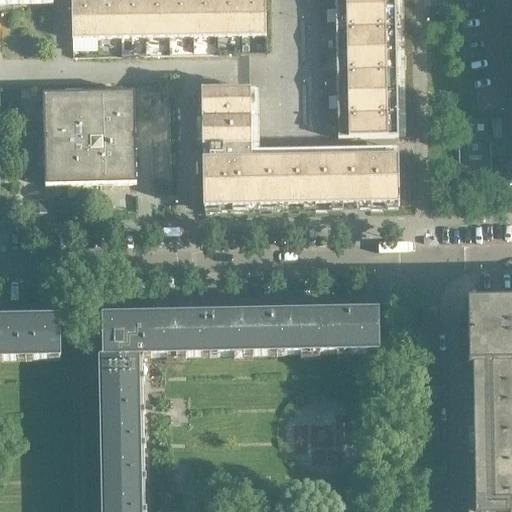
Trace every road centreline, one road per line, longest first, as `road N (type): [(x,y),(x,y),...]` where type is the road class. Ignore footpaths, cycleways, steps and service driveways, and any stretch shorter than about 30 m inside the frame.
road 1 (residential): [(0,270),(425,258)]
road 2 (residential): [(431,511),(425,258)]
